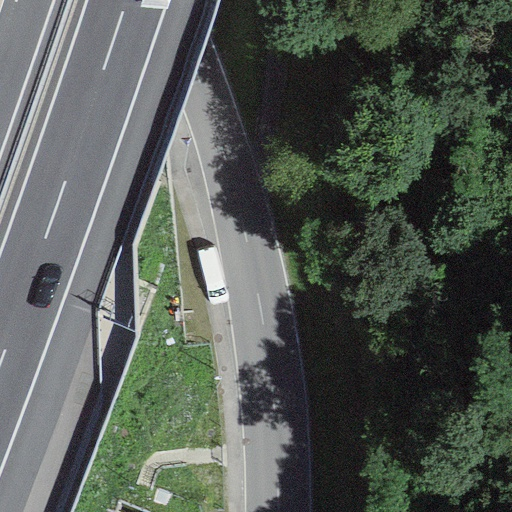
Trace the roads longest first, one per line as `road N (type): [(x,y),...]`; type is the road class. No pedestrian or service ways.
road 1 (tertiary): [(189,67),(246,250),(262,336),(274,511)]
road 2 (motorway): [(0,374),(130,0)]
